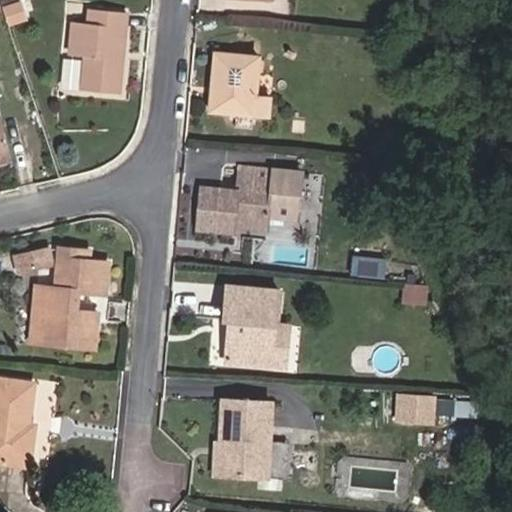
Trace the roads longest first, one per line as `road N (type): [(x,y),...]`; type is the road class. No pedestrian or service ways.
road 1 (residential): [(171,0),(161,182)]
road 2 (residential): [(161,182),(145,355)]
road 3 (residential): [(0,216),(161,182)]
